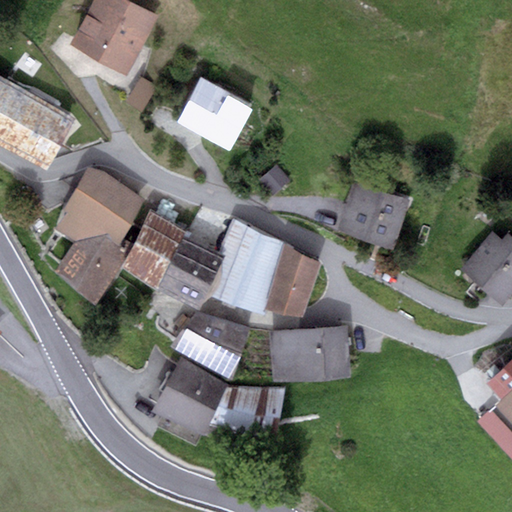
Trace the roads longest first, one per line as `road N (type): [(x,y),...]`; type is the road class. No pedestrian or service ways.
road 1 (residential): [(0,154),(38,177),(76,172),(107,149),(323,240),(436,298),(511,316)]
road 2 (tertiary): [(0,238),(103,418),(151,465),(282,511)]
